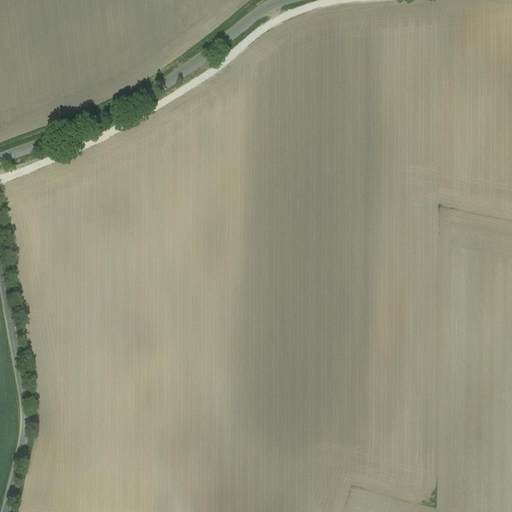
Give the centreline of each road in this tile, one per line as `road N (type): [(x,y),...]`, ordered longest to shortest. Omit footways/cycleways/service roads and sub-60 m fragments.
road 1 (unclassified): [(0,157),(120,113),(280,0)]
road 2 (unclassified): [(5,511),(28,425),(0,263)]
